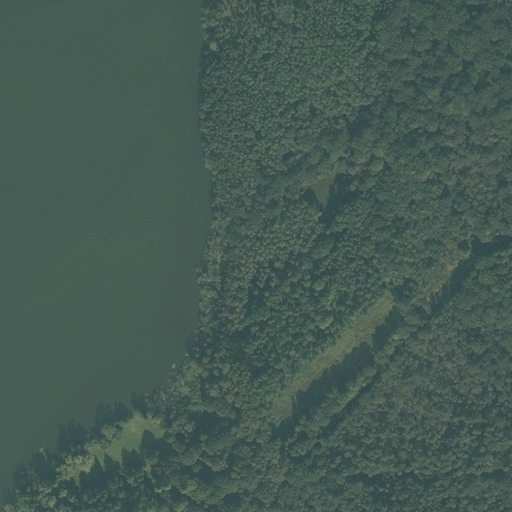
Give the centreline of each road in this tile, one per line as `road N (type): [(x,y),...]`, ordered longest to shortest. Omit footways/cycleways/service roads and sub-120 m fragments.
road 1 (unclassified): [(261,511),(285,469),(486,248),(511,236)]
road 2 (track): [(285,469),(232,340)]
